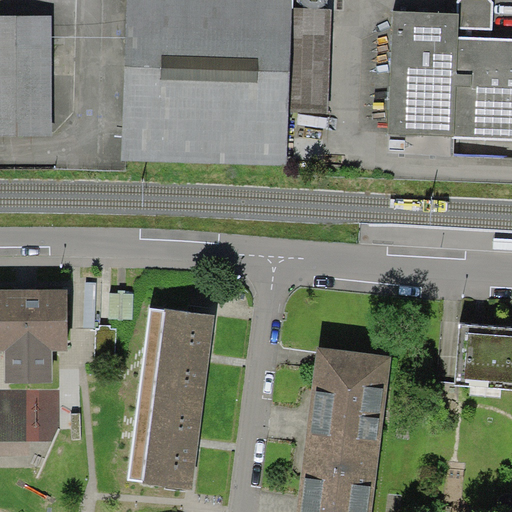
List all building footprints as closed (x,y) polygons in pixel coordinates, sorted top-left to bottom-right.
[(127,0),(121,160),(287,166),(289,112),(292,6),(291,0),(127,0)] [(328,114),(330,8),(314,6),(292,6),(289,112),(328,114)] [(0,136),(52,136),(50,17),(0,15),(0,136)] [(391,139),(511,142),(511,42),(464,41),(465,18),(394,16),(391,139)] [(511,239),(494,238),(493,249),(511,249),(511,239)] [(70,282),(0,282),(0,345),(6,345),(6,380),(56,380),(56,347),(70,347),(70,282)] [(163,301),(140,480),(190,486),(211,305),(163,301)] [(511,322),(459,318),(455,375),(511,379),(511,322)] [(370,511),(393,349),(317,340),(296,511),(370,511)] [(56,394),(0,392),(0,451),(55,452),(56,394)]
